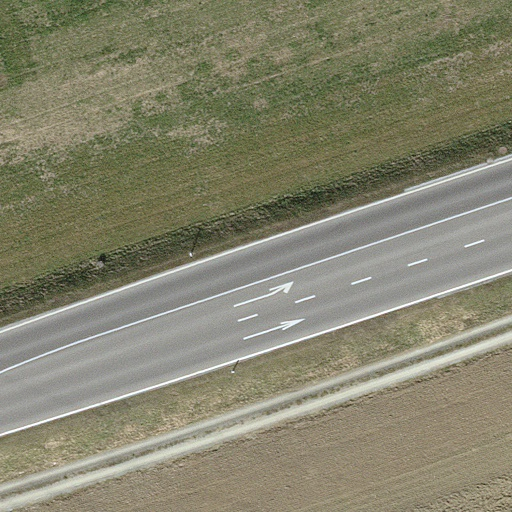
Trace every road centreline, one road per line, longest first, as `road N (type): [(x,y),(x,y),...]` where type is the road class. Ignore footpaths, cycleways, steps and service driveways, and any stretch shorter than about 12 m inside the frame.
road 1 (track): [(0,495),(231,424),(511,320)]
road 2 (secondary): [(511,213),(0,384)]
